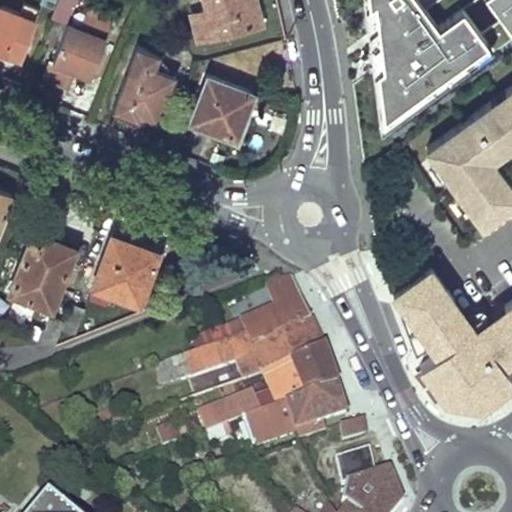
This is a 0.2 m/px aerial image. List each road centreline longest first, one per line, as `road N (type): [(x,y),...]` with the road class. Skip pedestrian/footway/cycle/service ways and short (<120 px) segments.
road 1 (secondary): [(0,120),(280,219)]
road 2 (secondary): [(325,237),(408,419),(447,460)]
road 3 (tertiary): [(304,0),(323,117),(317,183)]
